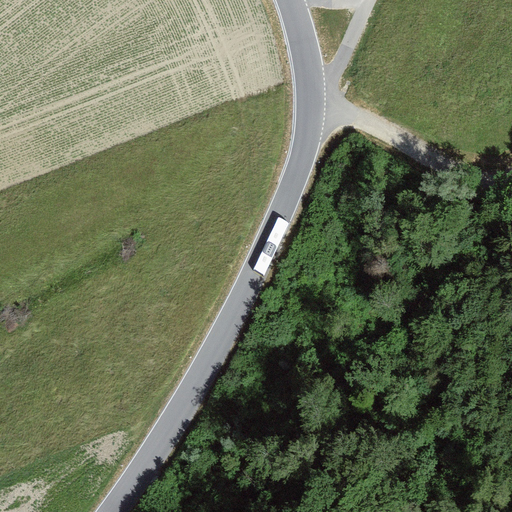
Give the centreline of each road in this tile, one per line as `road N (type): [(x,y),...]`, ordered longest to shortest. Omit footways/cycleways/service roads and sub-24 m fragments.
road 1 (tertiary): [(146,511),(216,408),(312,183),(325,109)]
road 2 (track): [(511,183),(443,159),(385,118),(325,109)]
